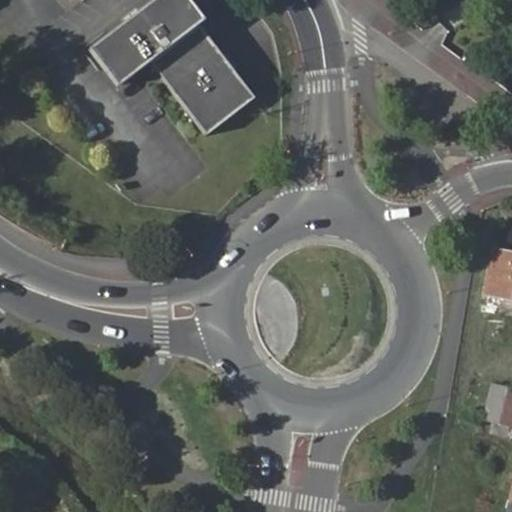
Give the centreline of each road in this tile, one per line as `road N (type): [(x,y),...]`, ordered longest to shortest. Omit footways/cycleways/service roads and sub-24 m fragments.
road 1 (secondary): [(240,255),(204,279),(126,293),(0,252)]
road 2 (secondary): [(0,289),(71,318),(204,340),(235,362)]
road 3 (secondary): [(361,407),(414,359),(425,312),(413,265),(381,229)]
road 4 (secondary): [(364,220),(351,189),(336,65),(322,37)]
road 5 (secondary): [(322,37),(313,141),(289,218)]
road 6 (unclassified): [(322,37),(347,31),(381,42),(457,99)]
road 7 (secondary): [(511,172),(480,181),(429,216),(381,229)]
road 8 (secondary): [(258,390),(275,433),(267,511)]
